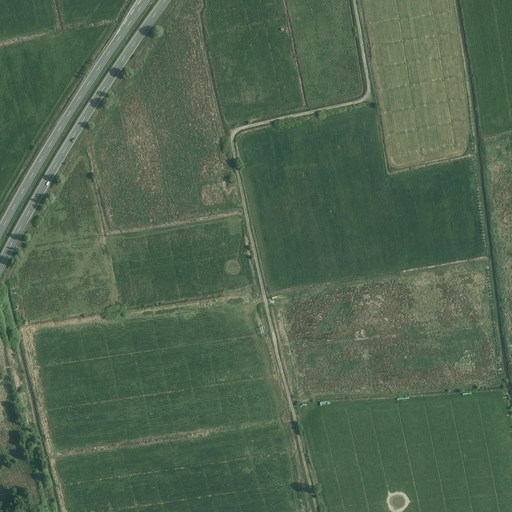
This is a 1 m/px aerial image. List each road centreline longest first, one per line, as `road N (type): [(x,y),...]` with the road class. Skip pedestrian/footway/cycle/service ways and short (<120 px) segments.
road 1 (track): [(353,0),(368,82),(362,100),(240,127),(232,140),(316,511)]
road 2 (motorway): [(0,266),(71,138),(166,0)]
road 3 (motorway): [(146,0),(0,233)]
